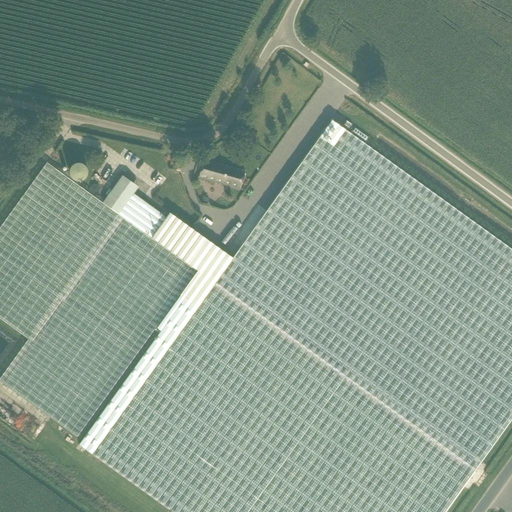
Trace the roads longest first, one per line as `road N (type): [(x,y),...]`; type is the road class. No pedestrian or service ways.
road 1 (unclassified): [(0,101),(199,143),(229,120),(280,33)]
road 2 (unclassified): [(511,203),(280,33)]
